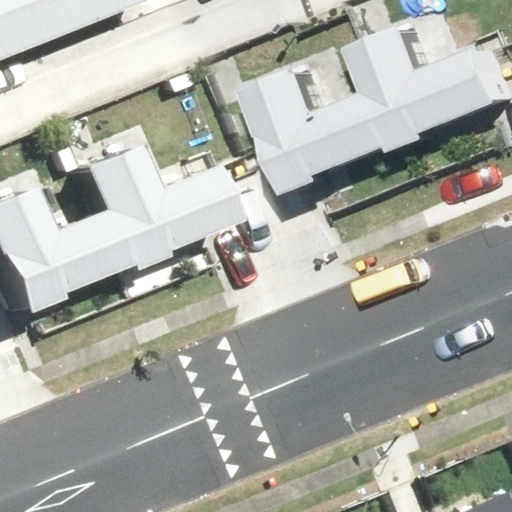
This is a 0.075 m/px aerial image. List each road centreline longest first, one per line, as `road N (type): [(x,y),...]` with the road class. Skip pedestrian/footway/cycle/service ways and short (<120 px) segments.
road 1 (tertiary): [(0,494),(511,282)]
road 2 (residential): [(284,0),(0,115)]
